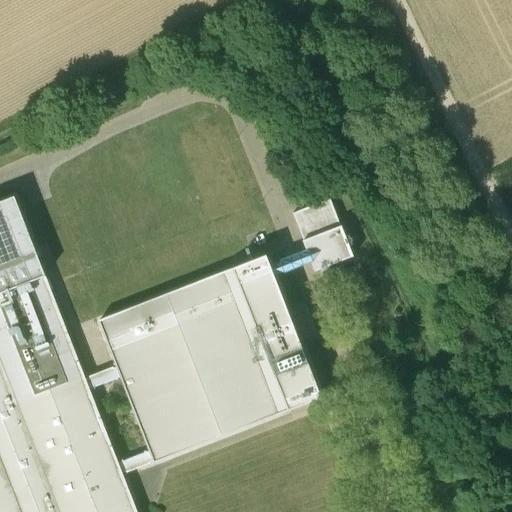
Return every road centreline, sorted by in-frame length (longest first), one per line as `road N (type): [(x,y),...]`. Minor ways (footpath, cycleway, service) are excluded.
road 1 (track): [(226,0),(0,125)]
road 2 (track): [(511,235),(406,0)]
